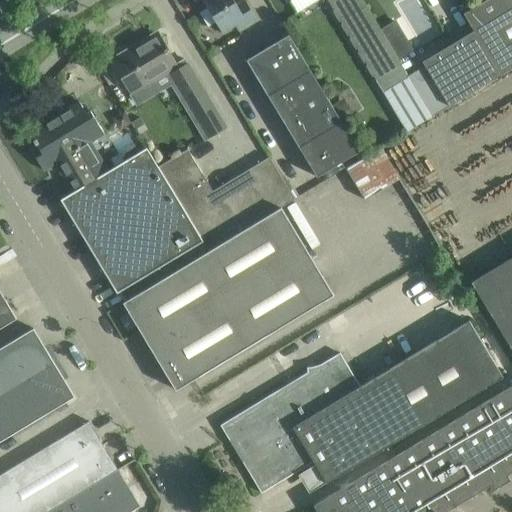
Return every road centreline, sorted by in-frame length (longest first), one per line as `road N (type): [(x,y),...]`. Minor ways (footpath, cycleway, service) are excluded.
road 1 (unclassified): [(201,511),(0,177)]
road 2 (unknown): [(134,401),(295,315),(362,257)]
